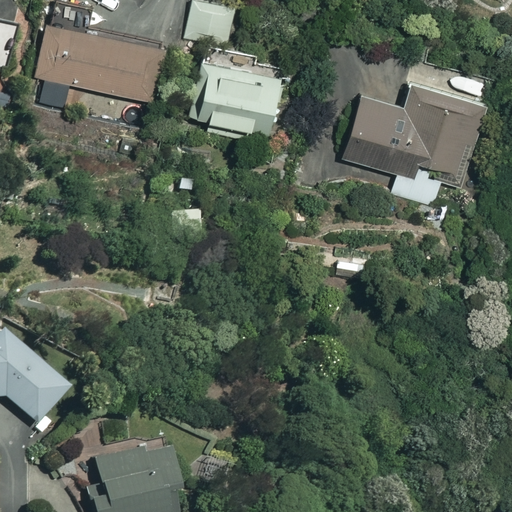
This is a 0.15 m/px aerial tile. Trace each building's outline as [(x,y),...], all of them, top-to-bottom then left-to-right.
[(235,6),(204,0),(191,0),(183,40),(202,44),(187,114),(267,131),(281,66),(252,60),(253,53),(226,47),(235,6)] [(162,42),(46,18),(34,75),(150,99),(162,42)] [(0,64),(2,65),(10,28),(0,25),(0,64)] [(356,91),(339,157),(394,172),(388,194),(430,206),(436,183),(454,188),(482,80),(405,59),(394,101),(356,91)] [(0,395),(30,420),(60,383),(0,333),(0,395)] [(170,511),(172,511),(161,445),(91,457),(97,493),(80,496),(82,511),(170,511)]
